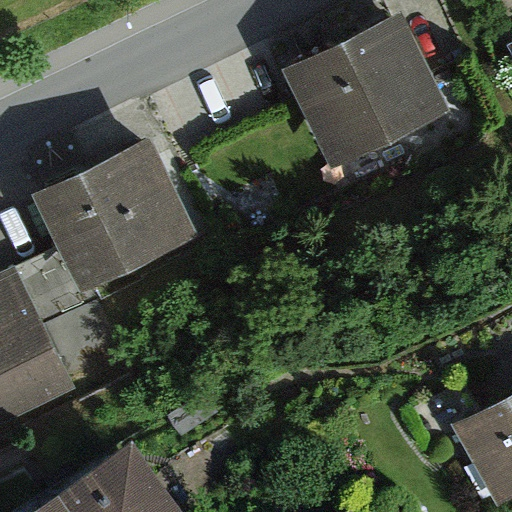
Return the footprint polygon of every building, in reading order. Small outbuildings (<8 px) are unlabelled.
[(459,110),(408,6),(287,65),(338,169),(459,110)] [(211,229),(163,133),(42,192),(89,289),(211,229)] [(0,417),(70,384),(7,257),(0,260),(0,417)] [(503,481),(511,475),(511,385),(464,412),(503,481)] [(186,511),(139,450),(57,511),(186,511)]
